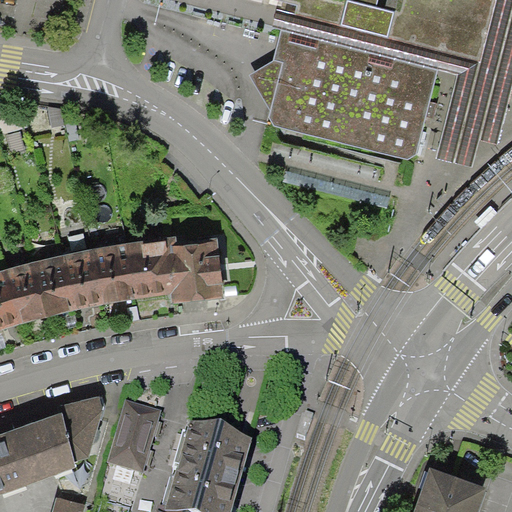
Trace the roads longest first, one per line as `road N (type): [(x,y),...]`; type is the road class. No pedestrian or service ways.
road 1 (residential): [(257,338),(101,356),(0,394)]
road 2 (tertiary): [(268,214),(179,121),(88,80)]
road 3 (tertiary): [(419,365),(268,214)]
road 4 (residential): [(419,365),(357,340),(257,338)]
road 5 (tertiary): [(352,511),(419,365)]
road 6 (tertiary): [(419,365),(511,256)]
road 7 (residential): [(268,214),(279,264),(257,338)]
